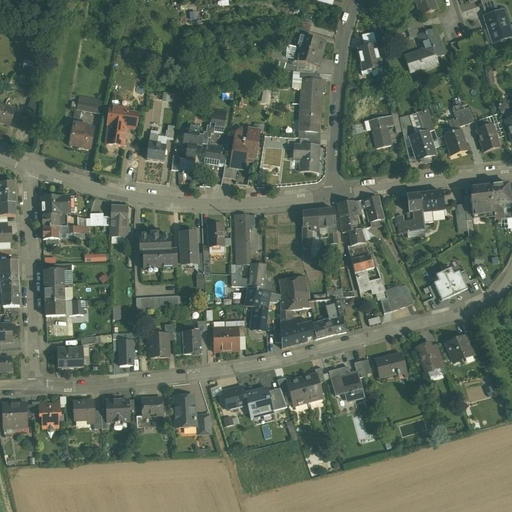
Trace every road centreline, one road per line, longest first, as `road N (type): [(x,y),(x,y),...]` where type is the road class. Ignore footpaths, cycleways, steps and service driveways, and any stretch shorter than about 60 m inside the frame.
road 1 (residential): [(35,387),(203,373),(323,351),(479,307),(511,273)]
road 2 (residential): [(26,166),(104,192),(178,203),(332,193)]
road 3 (residential): [(26,166),(35,387)]
road 4 (residential): [(332,193),(340,50),(358,0)]
road 5 (residential): [(332,193),(511,174)]
